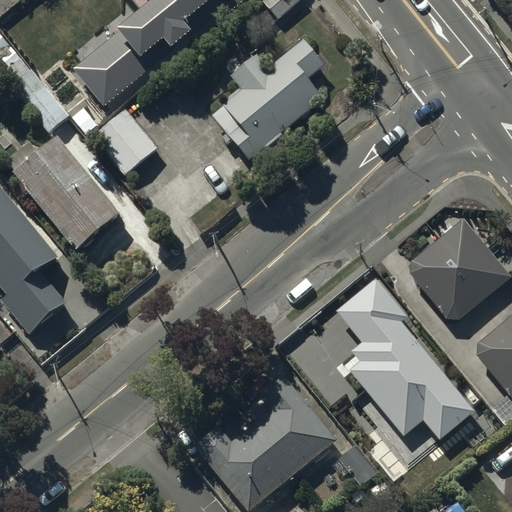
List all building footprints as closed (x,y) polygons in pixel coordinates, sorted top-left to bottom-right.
[(71,0),(26,0),(20,5),(45,35),(78,8),(71,0)] [(137,0),(114,20),(120,27),(73,65),(103,101),(224,1),(229,7),(237,0),(137,0)] [(277,23),(303,0),(269,0),(262,6),(277,23)] [(229,108),(212,122),(249,167),(256,161),(260,167),(274,156),(271,153),(284,142),(282,140),(324,107),(308,87),(325,73),(303,46),(268,74),(257,61),(230,82),(240,94),(229,102),(229,108)] [(14,89),(10,92),(49,138),(69,121),(10,52),(0,60),(0,61),(9,72),(3,76),(14,89)] [(125,181),(158,154),(126,115),(93,142),(125,181)] [(120,221),(57,144),(35,162),(26,151),(3,170),(75,258),(120,221)] [(0,188),(0,284),(12,299),(4,305),(32,338),(70,306),(43,274),(60,260),(0,188)] [(511,284),(511,281),(465,226),(417,265),(416,279),(451,324),(462,326),(511,284)] [(438,371),(394,318),(367,340),(365,338),(354,347),(356,349),(334,367),(335,369),(324,378),(342,401),(355,391),(366,404),(362,407),(374,422),(438,371)] [(511,399),(511,323),(481,348),(482,362),(511,399)] [(218,432),(193,451),(242,511),(258,511),(337,447),(282,379),(258,399),(271,415),(231,448),(218,432)] [(384,429),(339,464),(361,491),(377,478),(383,485),(411,462),(384,429)] [(454,473),(435,451),(394,484),(417,511),(427,511),(434,506),(438,511),(458,511),(463,508),(466,511),(468,511),(494,490),(469,460),(454,473)]
